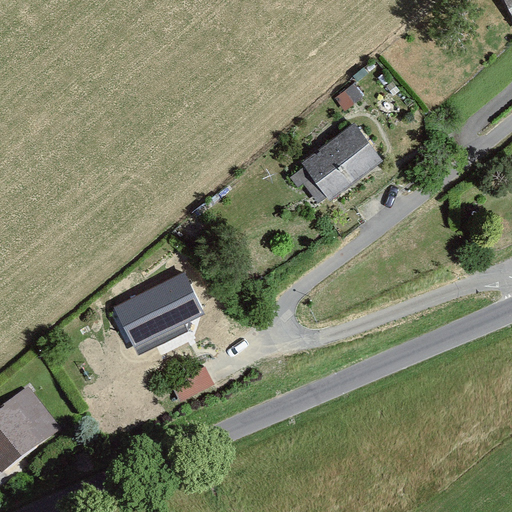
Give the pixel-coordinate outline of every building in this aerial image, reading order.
[(511,0),(494,0),(511,35),(511,34),(511,0)] [(356,121),(293,166),(324,209),(386,163),(356,121)] [(183,272),(107,307),(130,356),(206,321),(183,272)] [(211,384),(203,370),(174,385),(182,399),(211,384)] [(26,395),(0,412),(0,474),(55,438),(26,395)]
